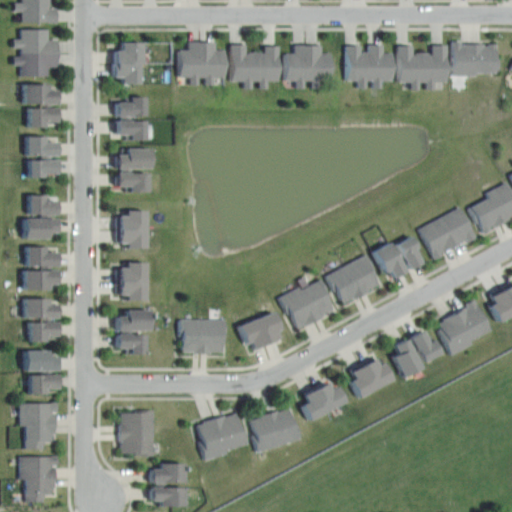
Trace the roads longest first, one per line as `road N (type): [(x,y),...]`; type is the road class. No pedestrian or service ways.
road 1 (residential): [(86,0),(87,462),(101,503)]
road 2 (residential): [(511,246),(255,382),(87,384)]
road 3 (residential): [(511,13),(86,12)]
